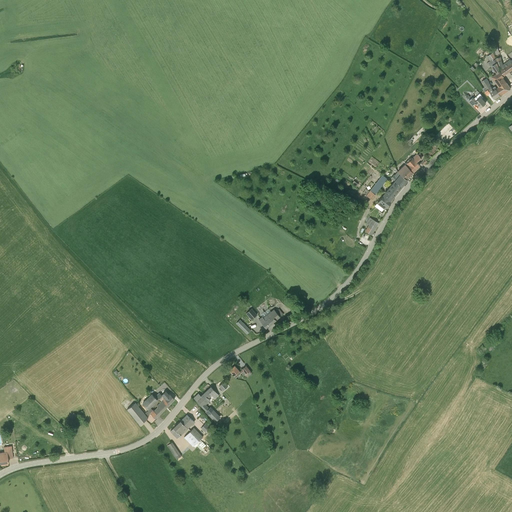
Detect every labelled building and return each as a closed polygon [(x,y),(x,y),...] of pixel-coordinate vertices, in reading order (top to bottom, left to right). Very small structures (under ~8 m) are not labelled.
[(501,79),(503,77),(502,77),(503,76),(501,70),(497,58),(496,58),(493,52),(487,56),(490,61),(488,62),(491,67),(491,66),(497,74),(496,74),(498,78),(500,77),(501,79)] [(501,57),(497,58),(501,70),(503,76),(511,69),(511,63),(511,61),(511,60),(509,57),(502,62),(501,60),(501,57)] [(503,77),(501,79),(500,77),(498,78),(496,74),(493,77),(499,87),(499,86),(506,82),(503,77)] [(485,92),(488,90),(490,92),(494,99),(501,95),(497,89),(495,87),(492,89),(491,86),(489,82),(487,78),(481,82),(485,88),(483,89),(485,92)] [(499,86),(499,87),(503,93),(510,89),(506,82),(499,86)] [(486,103),(483,99),(481,97),(478,99),(476,96),(474,99),(473,97),(469,101),(473,105),(476,103),(477,105),(478,104),(481,107),(486,103)] [(416,162),(421,158),(418,155),(417,153),(406,163),(414,171),(420,166),(416,162)] [(406,179),(409,176),(414,171),(406,163),(400,169),(397,171),(397,172),(406,179)] [(407,180),(406,179),(397,172),(395,175),(394,174),(392,177),(391,178),(394,181),(401,187),(407,180)] [(380,188),(387,179),(382,175),(375,184),(380,188)] [(394,181),(391,185),(399,190),(401,187),(394,181)] [(371,199),(380,188),(375,184),(366,195),(371,199)] [(388,188),(396,194),(399,190),(391,185),(388,188)] [(385,192),(392,198),(396,194),(388,188),(385,192)] [(393,198),(392,198),(385,192),(376,203),(384,209),(390,201),(393,198)] [(371,235),(378,223),(370,218),(367,223),(369,224),(365,231),(371,235)] [(251,320),(257,314),(251,308),(245,314),(251,320)] [(274,321),(280,317),(283,314),(279,309),(276,311),(274,309),(268,314),(274,321)] [(266,328),(274,321),(268,314),(263,318),(262,317),(259,319),(263,324),(266,328)] [(250,330),(243,323),(242,325),(239,321),(236,324),(247,334),(250,330)] [(250,374),(252,372),(246,366),(242,369),(239,372),(235,366),(229,370),(236,378),(243,371),(246,374),(248,372),(250,374)] [(223,390),(229,385),(224,381),(219,386),(223,390)] [(218,395),(214,391),(211,387),(201,396),(198,393),(194,398),(201,405),(200,406),(206,411),(215,421),(220,417),(210,407),(209,408),(206,405),(210,400),(208,398),(211,395),(214,398),(218,395)] [(171,395),(168,392),(166,391),(162,395),(159,392),(156,396),(159,398),(161,401),(164,398),(169,404),(174,399),(171,395)] [(158,400),(152,393),(142,403),(148,410),(158,400)] [(155,418),(169,404),(164,398),(161,401),(156,406),(157,407),(154,410),(153,409),(152,410),(150,413),(155,418)] [(148,418),(135,402),(127,409),(136,421),(140,425),(148,418)] [(194,422),(190,418),(187,415),(180,421),(188,428),(194,422)] [(177,438),(188,428),(180,421),(170,431),(177,438)] [(201,428),(205,432),(207,434),(205,432),(209,427),(211,429),(209,427),(206,423),(201,428)] [(200,440),(203,437),(194,427),(190,431),(200,440)] [(193,446),(200,440),(190,431),(184,437),(193,446)] [(8,459),(13,458),(11,446),(4,447),(4,452),(0,452),(0,463),(8,462),(8,459)]
